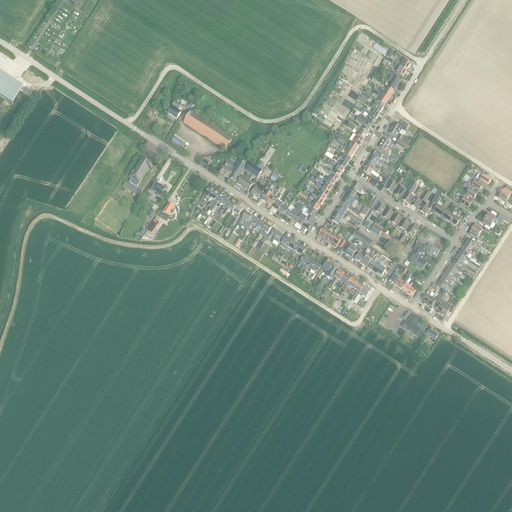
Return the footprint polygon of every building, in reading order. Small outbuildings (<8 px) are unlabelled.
[(396,63),(400,66),(407,70),(411,64),(405,60),(401,65),(400,65),(401,63),(397,61),(396,63)] [(400,66),(396,63),(394,66),(399,69),(397,73),(403,77),(407,70),(400,66)] [(0,94),(12,103),(23,86),(0,70),(0,94)] [(388,87),(394,91),(394,90),(395,90),(398,87),(397,86),(400,80),(398,79),(400,76),(394,73),(393,75),(394,76),(390,83),(388,81),(385,85),(388,87)] [(394,91),(388,87),(386,85),(385,87),(387,89),(384,93),(383,92),(377,101),(385,106),(394,91)] [(21,94),(24,96),(23,97),(27,99),(30,93),(23,89),(21,94)] [(376,98),(380,93),(374,89),(371,95),(376,98)] [(181,106),(177,103),(179,101),(176,99),(167,113),(177,119),(181,112),(178,110),(179,109),(180,109),(181,108),(181,106)] [(372,108),(373,109),(380,113),(384,107),(376,102),(372,108)] [(368,115),(376,120),(380,113),(373,109),(371,113),(364,108),(362,111),(364,112),(368,115)] [(225,151),(233,139),(191,112),(183,123),(225,151)] [(361,115),(359,118),(365,122),(372,126),(376,120),(368,115),(364,112),(362,116),(361,115)] [(368,132),(372,126),(365,122),(359,118),(357,117),(356,120),(365,126),(363,129),(368,132)] [(394,124),(391,129),(399,134),(402,129),(405,131),(407,129),(409,125),(402,121),(400,124),(401,125),(400,128),(394,124)] [(357,131),(355,135),(356,135),(356,136),(363,140),(367,133),(362,131),(360,129),(359,132),(357,131)] [(396,138),(399,134),(391,129),(388,133),(396,138)] [(352,142),(359,146),(363,140),(356,136),(352,142)] [(382,143),(388,147),(389,145),(392,147),(393,145),(384,139),(382,143)] [(399,140),(397,143),(404,148),(407,150),(409,147),(399,140)] [(346,145),(345,146),(355,152),(359,146),(352,142),(349,146),(346,145)] [(237,155),(243,145),(239,143),(232,153),(237,155)] [(386,150),(388,147),(382,143),(379,148),(388,154),(389,151),(386,150)] [(351,159),(355,152),(345,146),(344,148),(347,150),(346,152),(343,150),(341,153),(351,159)] [(376,152),(373,156),(380,161),(382,158),(388,162),(390,158),(386,155),(384,157),(376,152)] [(341,160),(338,165),(344,169),(350,160),(342,155),(340,157),(342,158),(341,160)] [(381,162),(380,161),(373,156),(370,161),(376,165),(378,162),(380,163),(380,164),(386,168),(387,165),(381,162)] [(202,162),(208,166),(211,162),(205,157),(202,162)] [(141,158),(129,177),(131,179),(129,182),(137,187),(149,168),(152,170),(153,169),(150,167),(152,165),(141,158)] [(247,166),(240,161),(236,167),(235,167),(235,168),(234,170),(233,170),(234,170),(232,173),(228,179),(236,184),(237,181),(238,181),(239,178),(241,175),(243,172),(247,166)] [(336,167),(335,169),(341,173),(344,169),(338,165),(332,161),(330,164),(336,167)] [(376,165),(370,161),(367,166),(373,170),(375,167),(377,168),(376,169),(381,172),(383,169),(381,168),(376,165)] [(219,173),(228,179),(232,173),(234,170),(233,170),(234,170),(235,168),(227,162),(219,173)] [(257,179),(262,171),(250,163),(245,171),(257,179)] [(326,170),(339,178),(341,173),(335,169),(334,171),(328,167),(326,170)] [(363,172),(376,180),(378,178),(379,175),(373,171),(366,167),(363,172)] [(331,176),(330,178),(336,182),(339,178),(326,170),(324,169),(323,171),(331,176)] [(467,172),(466,175),(469,177),(474,181),(476,178),(474,177),(471,174),(467,172)] [(477,172),(474,177),(476,178),(480,181),(488,185),(491,180),(484,175),(483,176),(477,172)] [(242,176),(236,184),(248,192),(253,184),(242,176)] [(336,182),(330,178),(328,177),(326,180),(320,176),(319,177),(323,180),(322,180),(333,187),(336,182)] [(325,186),(323,188),(330,192),(333,188),(317,178),(316,180),(325,186)] [(470,181),(468,184),(471,186),(471,187),(479,192),(480,189),(481,189),(482,187),(482,186),(483,186),(475,181),(474,183),(470,181)] [(397,186),(391,182),(386,189),(392,193),(397,186)] [(261,200),(267,204),(271,197),(274,193),(278,187),(279,185),(277,183),(271,191),(273,192),(272,194),(267,190),(261,200)] [(356,183),(352,189),(360,193),(362,190),(364,191),(364,192),(370,196),(372,193),(366,189),(360,185),(356,183)] [(414,183),(407,193),(403,200),(408,204),(413,196),(411,195),(417,185),(414,183)] [(143,195),(135,191),(125,184),(124,186),(134,193),(132,196),(135,197),(137,195),(141,197),(143,195)] [(155,191),(158,193),(157,195),(160,197),(166,189),(159,185),(158,186),(155,184),(150,191),(154,193),(155,191)] [(321,193),(327,197),(330,192),(323,188),(320,186),(318,189),(322,191),(321,193)] [(259,199),(263,192),(255,187),(251,193),(259,199)] [(278,187),(274,193),(271,197),(267,204),(272,207),(276,199),(275,199),(275,200),(273,199),(280,188),(278,187)] [(399,187),(394,195),(400,198),(405,191),(399,187)] [(210,198),(214,192),(214,191),(209,188),(202,198),(205,200),(207,197),(210,198)] [(352,189),(348,196),(352,198),(354,199),(358,193),(356,192),(352,189)] [(466,195),(473,200),(477,194),(470,189),(466,195)] [(511,200),(511,189),(510,192),(511,192),(511,193),(511,194),(504,189),(501,194),(509,198),(511,201),(511,200)] [(319,196),(318,198),(324,201),(327,197),(321,193),(315,190),(314,192),(319,196)] [(208,206),(211,208),(219,195),(214,192),(210,198),(213,200),(211,204),(210,204),(208,206)] [(424,196),(421,200),(425,203),(430,195),(426,193),(425,192),(423,195),(424,196)] [(321,206),(324,201),(318,198),(312,194),(310,198),(313,200),(314,199),(316,200),(315,202),(321,206)] [(509,198),(501,194),(498,198),(506,203),(509,198)] [(221,204),(224,198),(219,195),(211,208),(209,211),(211,212),(217,203),(220,205),(221,204)] [(352,198),(348,196),(344,202),(350,206),(350,205),(352,207),(356,201),(354,199),(352,198)] [(226,207),(230,201),(224,198),(221,204),(223,206),(219,213),(222,214),(226,207)] [(416,198),(411,205),(417,209),(422,202),(416,198)] [(460,204),(468,208),(472,203),(464,198),(460,204)] [(272,207),(278,211),(282,204),(283,203),(277,200),(272,207)] [(232,211),(236,205),(230,201),(226,207),(222,214),(224,216),(229,209),(232,211)] [(361,213),(352,207),(350,205),(350,206),(344,202),(341,207),(346,211),(348,208),(359,216),(361,213)] [(424,203),(419,211),(425,215),(429,209),(431,211),(435,205),(432,202),(429,207),(424,203)] [(174,213),(174,211),(173,210),(175,208),(168,203),(163,212),(164,213),(160,218),(164,220),(167,215),(169,216),(170,214),(171,215),(173,214),(174,213)] [(287,210),(284,215),(296,223),(301,215),(303,213),(301,212),(305,206),(301,203),(296,211),(294,210),(293,210),(291,212),(287,210)] [(311,208),(310,211),(315,215),(320,207),(313,203),(312,205),(310,204),(308,206),(311,208)] [(278,211),(284,215),(287,210),(288,209),(282,204),(278,211)] [(375,211),(381,215),(385,208),(380,204),(375,211)] [(243,210),(236,205),(232,211),(237,214),(235,217),(237,218),(243,210)] [(437,216),(442,208),(437,205),(432,213),(437,216)] [(341,207),(336,214),(342,218),(344,219),(345,220),(348,216),(360,224),(361,221),(351,214),(350,215),(346,212),(346,211),(341,207)] [(442,208),(437,216),(441,219),(447,211),(442,208)] [(383,217),(389,221),(394,213),(388,209),(383,217)] [(447,211),(441,219),(446,222),(451,214),(447,211)] [(246,227),(248,224),(253,216),(246,212),(242,220),(245,222),(242,226),(245,228),(246,227)] [(341,220),(342,218),(336,214),(332,221),(339,225),(340,224),(339,224),(339,222),(341,223),(342,221),(341,220)] [(451,214),(446,222),(451,225),(456,217),(451,214)] [(497,219),(496,219),(488,214),(485,218),(493,223),(495,225),(498,220),(502,223),(504,220),(498,217),(497,219)] [(317,220),(313,218),(311,217),(311,218),(308,216),(307,218),(301,215),(296,223),(308,230),(310,227),(312,228),(317,220)] [(391,222),(397,226),(402,218),(396,215),(391,222)] [(254,229),(259,220),(253,216),(248,224),(246,227),(249,229),(251,225),(255,227),(254,229)] [(456,217),(451,225),(455,228),(460,220),(456,217)] [(493,223),(485,218),(483,223),(490,228),(493,223)] [(155,219),(148,230),(154,233),(161,222),(159,221),(155,219)] [(257,228),(262,230),(266,224),(259,220),(254,229),(256,230),(257,228)] [(399,227),(400,228),(398,230),(403,233),(405,231),(410,224),(404,220),(399,227)] [(266,224),(262,230),(262,231),(262,230),(265,232),(264,234),(267,236),(272,228),(266,224)] [(413,236),(418,229),(412,225),(407,233),(413,236)] [(472,230),(480,234),(483,230),(475,225),(472,230)] [(379,236),(382,231),(374,226),(371,231),(379,236)] [(318,236),(322,239),(328,231),(323,228),(319,234),(318,235),(318,236)] [(427,239),(429,236),(436,239),(437,236),(424,229),(421,235),(427,239)] [(279,242),(282,243),(285,237),(283,236),(283,235),(274,230),(271,234),(275,237),(273,239),(278,243),(279,242)] [(477,239),(480,234),(472,230),(469,234),(477,239)] [(332,234),(328,231),(322,239),(323,239),(323,240),(324,240),(327,242),(332,234)] [(329,243),(332,245),(337,237),(332,234),(327,242),(329,243)] [(261,242),(256,249),(259,251),(262,247),(264,244),(267,238),(266,237),(265,237),(262,242),(261,242)] [(282,243),(280,246),(285,249),(287,250),(288,248),(292,241),(286,237),(285,237),(282,243)] [(342,240),(337,237),(332,245),(333,246),(336,248),(342,240)] [(468,240),(465,245),(476,252),(478,253),(480,250),(478,249),(477,251),(473,248),(475,245),(468,240)] [(299,245),(292,241),(288,248),(293,250),(291,253),(293,255),(299,245)] [(416,248),(411,256),(409,260),(411,262),(410,262),(416,266),(415,266),(422,270),(426,264),(430,266),(434,259),(433,259),(434,257),(435,258),(439,251),(433,246),(432,247),(431,246),(431,245),(429,244),(427,247),(424,246),(419,243),(419,245),(417,245),(416,244),(415,247),(414,247),(416,248)] [(305,249),(299,245),(293,255),(295,256),(297,253),(301,256),(305,249)] [(354,255),(356,257),(359,253),(361,250),(358,248),(356,250),(353,249),(355,247),(352,245),(346,254),(352,258),(354,255)] [(462,250),(469,255),(471,252),(475,254),(476,252),(465,245),(462,250)] [(356,257),(355,260),(361,264),(366,256),(367,254),(370,250),(368,249),(365,252),(364,255),(363,254),(362,256),(359,253),(356,257)] [(462,250),(459,254),(470,261),(471,260),(467,258),(469,255),(462,250)] [(382,252),(379,257),(388,262),(391,257),(382,252)] [(361,264),(367,268),(371,261),(375,255),(373,253),(369,258),(366,256),(361,264)] [(459,254),(456,259),(463,264),(467,266),(469,263),(470,261),(459,254)] [(302,267),(304,269),(310,259),(304,255),(300,263),(304,265),(302,267)] [(371,261),(367,268),(372,271),(376,264),(379,260),(377,258),(375,261),(375,262),(374,263),(371,261)] [(310,259),(304,269),(302,272),(304,273),(307,267),(311,270),(316,262),(310,259)] [(461,267),(463,264),(456,259),(453,264),(464,271),(465,269),(461,267)] [(383,262),(379,260),(376,264),(372,271),(382,277),(386,270),(384,269),(385,268),(381,265),(383,262)] [(313,280),(315,276),(322,266),(316,262),(311,270),(310,272),(313,275),(311,279),(313,280)] [(332,266),(326,262),(322,268),(320,270),(316,277),(319,278),(323,272),(327,275),(329,272),(332,266)] [(386,271),(390,273),(396,264),(392,262),(386,271)] [(450,265),(447,270),(459,278),(462,273),(459,272),(458,274),(457,273),(458,271),(450,265)] [(332,280),(334,277),(339,271),(332,266),(329,272),(327,275),(324,278),(326,279),(327,277),(332,280)] [(459,278),(447,270),(443,275),(452,280),(453,278),(457,281),(459,278)] [(341,281),(341,280),(345,275),(339,271),(334,277),(332,280),(329,285),(332,286),(337,279),(341,281)] [(394,285),(398,278),(400,276),(395,272),(389,282),(394,285)] [(398,278),(394,285),(399,288),(402,290),(409,279),(409,278),(412,274),(409,273),(407,277),(406,277),(403,281),(398,278)] [(345,275),(341,280),(345,283),(342,289),(344,290),(347,284),(351,279),(345,275)] [(452,280),(443,275),(440,280),(452,288),(456,290),(457,288),(454,286),(454,285),(450,283),(452,280)] [(350,286),(354,289),(355,287),(356,285),(357,283),(351,279),(347,284),(344,290),(342,293),(344,295),(350,286)] [(402,290),(407,293),(411,286),(413,284),(412,283),(410,286),(408,284),(411,280),(409,279),(402,290)] [(452,288),(440,280),(437,285),(446,290),(447,288),(451,290),(452,288)] [(359,295),(360,293),(364,287),(357,283),(356,285),(355,287),(354,289),(356,291),(355,293),(356,294),(351,301),(354,303),(359,295)] [(411,286),(407,293),(412,297),(419,285),(416,284),(414,288),(411,286)] [(373,293),(371,291),(364,287),(360,293),(367,297),(364,301),(367,302),(370,297),(373,293)] [(428,295),(422,303),(427,306),(432,298),(428,295)] [(432,298),(427,306),(431,309),(435,303),(437,305),(441,300),(438,298),(436,300),(432,298)] [(441,300),(437,305),(440,306),(436,312),(440,315),(446,307),(442,304),(443,301),(441,300)] [(455,309),(452,307),(448,304),(446,307),(440,315),(445,318),(449,312),(451,314),(455,309)] [(427,327),(426,327),(417,321),(419,318),(412,314),(410,318),(410,317),(409,317),(410,318),(409,320),(408,319),(409,320),(407,322),(406,321),(402,327),(420,339),(424,332),(427,327)] [(435,340),(438,336),(430,330),(428,332),(426,331),(423,336),(424,336),(422,338),(425,340),(427,338),(428,339),(429,337),(435,340)]
